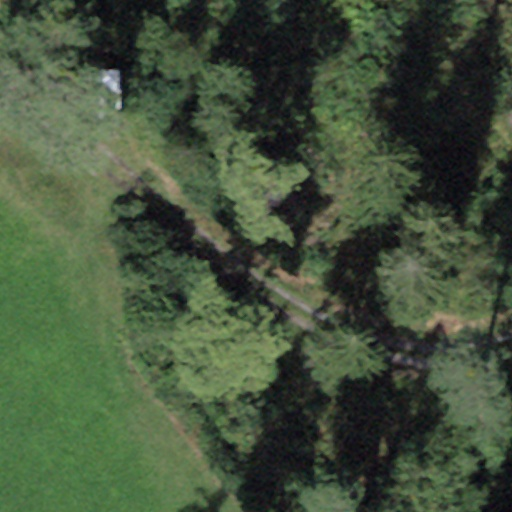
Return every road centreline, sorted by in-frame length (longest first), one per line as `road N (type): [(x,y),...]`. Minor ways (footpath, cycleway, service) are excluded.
road 1 (track): [(0,73),(294,313),(344,340),(411,357),(482,352),(511,340)]
road 2 (track): [(511,167),(432,43),(422,0)]
